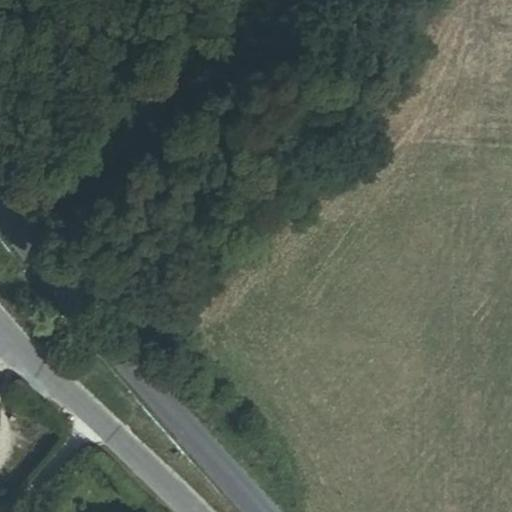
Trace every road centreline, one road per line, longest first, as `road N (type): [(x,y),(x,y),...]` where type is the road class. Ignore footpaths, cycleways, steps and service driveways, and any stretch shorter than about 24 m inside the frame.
road 1 (tertiary): [(248,511),(0,206)]
road 2 (residential): [(198,511),(0,316)]
